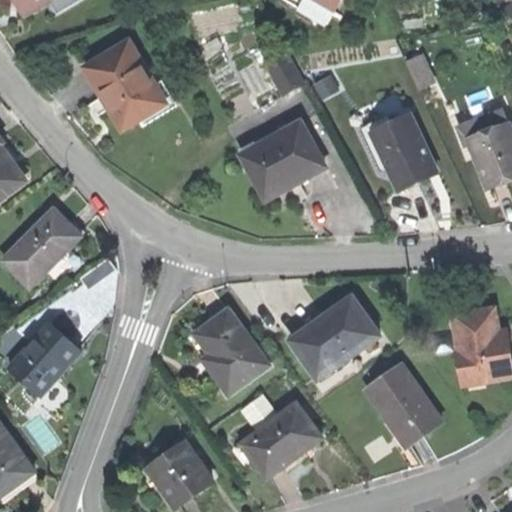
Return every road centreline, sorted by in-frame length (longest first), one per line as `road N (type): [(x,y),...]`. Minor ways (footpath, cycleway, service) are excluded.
road 1 (residential): [(173,244),(261,263),(511,248)]
road 2 (residential): [(83,511),(173,244)]
road 3 (residential): [(0,62),(96,183),(173,244)]
road 4 (residential): [(337,511),(462,473),(511,444)]
